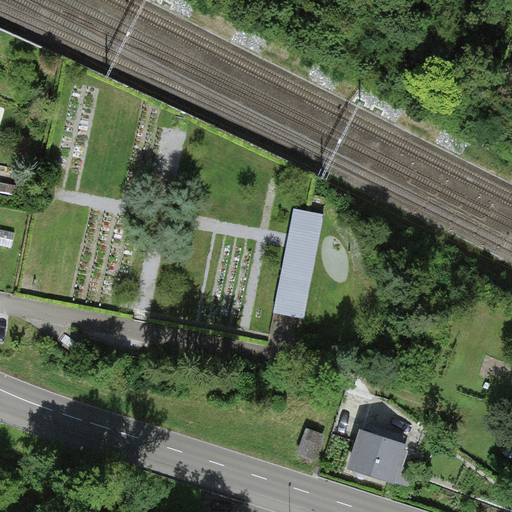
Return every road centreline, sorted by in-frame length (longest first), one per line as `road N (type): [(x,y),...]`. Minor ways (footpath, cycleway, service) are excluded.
road 1 (secondary): [(0,390),(370,511)]
road 2 (residential): [(0,302),(212,344)]
